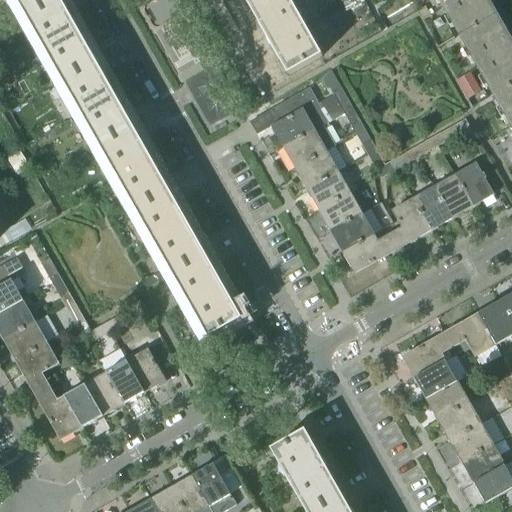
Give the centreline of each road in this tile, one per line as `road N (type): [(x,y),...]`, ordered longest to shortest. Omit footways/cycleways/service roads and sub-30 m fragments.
road 1 (residential): [(112,0),(312,353)]
road 2 (residential): [(37,508),(312,353)]
road 3 (residential): [(312,353),(511,240)]
road 4 (residential): [(312,353),(402,511)]
